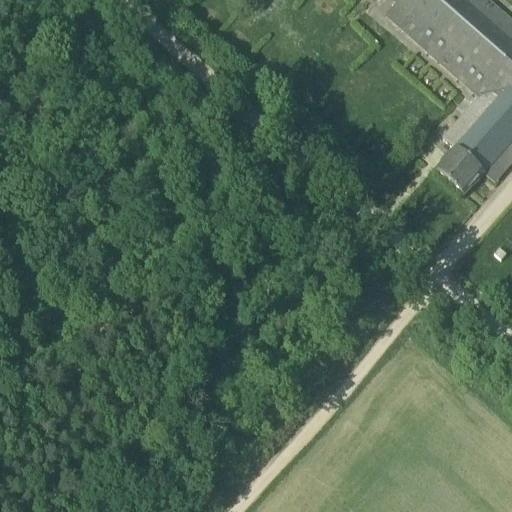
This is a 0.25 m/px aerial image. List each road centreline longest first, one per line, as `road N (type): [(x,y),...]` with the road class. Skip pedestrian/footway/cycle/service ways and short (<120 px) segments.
road 1 (unclassified): [(511,362),(107,0)]
road 2 (track): [(436,297),(245,511)]
